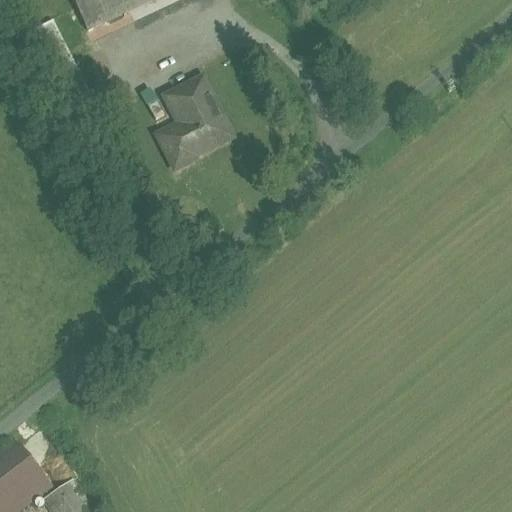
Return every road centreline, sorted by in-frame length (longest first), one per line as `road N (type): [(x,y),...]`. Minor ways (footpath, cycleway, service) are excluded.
road 1 (track): [(511,14),(0,436)]
road 2 (unclassified): [(332,159),(323,113),(284,50),(245,26),(224,0)]
